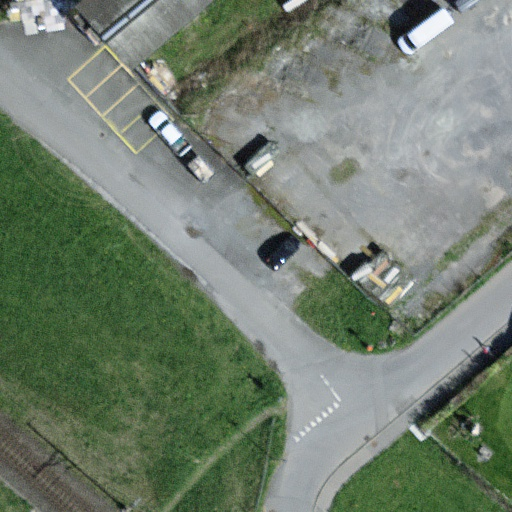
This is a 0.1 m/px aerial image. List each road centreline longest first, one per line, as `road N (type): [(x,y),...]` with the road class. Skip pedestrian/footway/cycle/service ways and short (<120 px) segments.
road 1 (unclassified): [(357,419),(211,261),(0,89)]
road 2 (residential): [(357,419),(511,293)]
